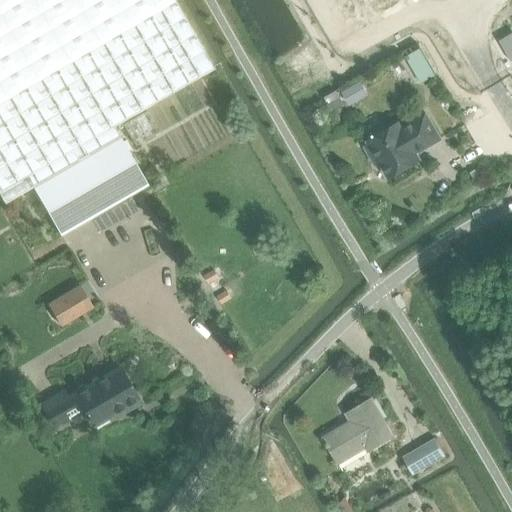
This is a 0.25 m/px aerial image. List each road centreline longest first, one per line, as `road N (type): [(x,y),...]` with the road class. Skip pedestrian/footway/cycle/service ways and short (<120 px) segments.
road 1 (unclassified): [(179,511),(252,419),(381,290),(458,235),(511,210)]
road 2 (unknown): [(265,406),(128,211)]
